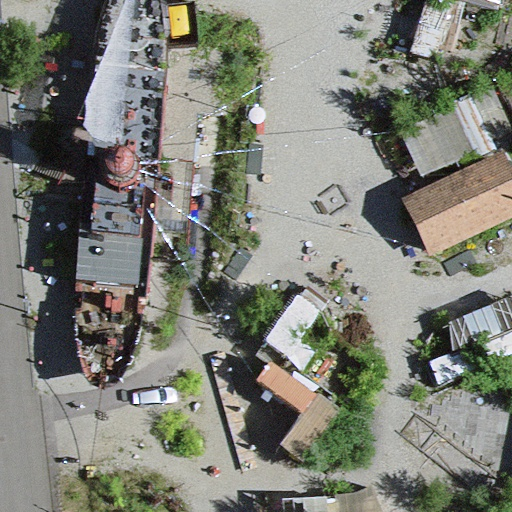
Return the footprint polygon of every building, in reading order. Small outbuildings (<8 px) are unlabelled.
[(159,0),(110,0),(108,6),(95,59),(87,133),(75,287),(74,327),(77,351),(84,378),(96,392),(105,395),(113,392),(131,368),(155,222),(165,99),(166,25),(161,5),(159,0)] [(511,0),(456,0),(496,11),(499,0),(511,0)] [(402,52),(443,65),(457,21),(417,8),(402,52)] [(391,138),(412,182),(508,135),(487,91),(391,138)] [(511,198),(491,157),(393,205),(421,262),(511,216),(511,198)] [(511,299),(441,329),(459,373),(511,351),(511,299)] [(260,348),(280,362),(314,314),(295,300),(260,348)] [(287,420),(305,397),(259,363),(242,386),(287,420)] [(266,448),(290,467),(329,416),(305,397),(287,420),(266,448)] [(502,488),(416,425),(400,447),(486,511),(502,488)] [(332,511),(331,499),(270,505),(270,511),(332,511)]
